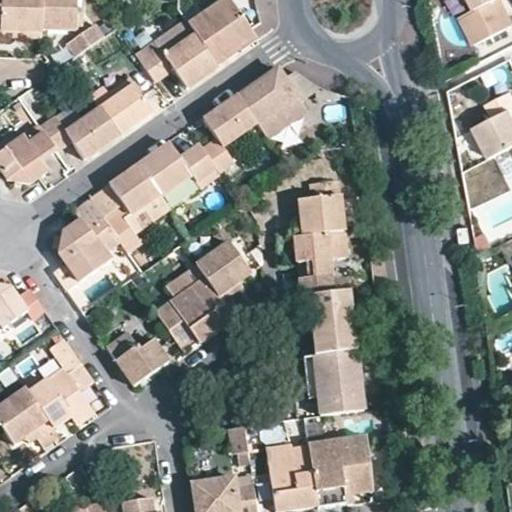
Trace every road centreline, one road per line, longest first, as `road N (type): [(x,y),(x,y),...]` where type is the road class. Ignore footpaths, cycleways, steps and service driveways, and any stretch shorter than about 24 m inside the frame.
road 1 (tertiary): [(456,511),(420,209),(391,87)]
road 2 (residential): [(9,233),(305,28)]
road 3 (residential): [(134,420),(9,233)]
road 4 (residential): [(134,420),(111,426),(0,500)]
road 5 (residential): [(272,316),(162,414)]
